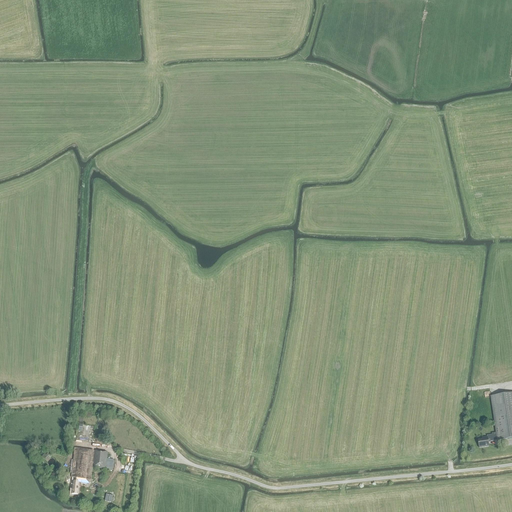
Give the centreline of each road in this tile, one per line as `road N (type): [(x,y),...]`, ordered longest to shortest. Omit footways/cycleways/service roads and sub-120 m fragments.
road 1 (unclassified): [(511,464),(274,488),(187,462),(117,402),(0,405)]
road 2 (track): [(70,399),(85,179),(93,161)]
